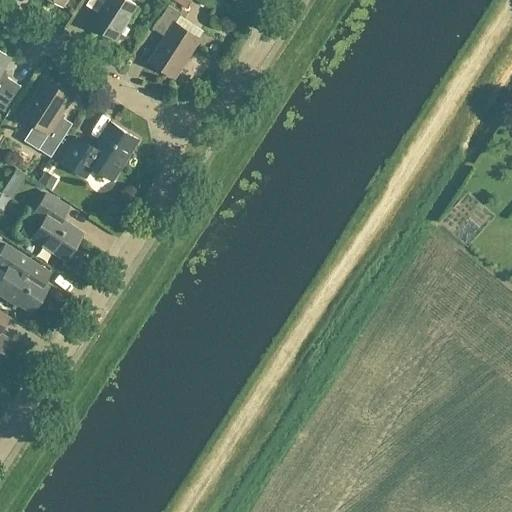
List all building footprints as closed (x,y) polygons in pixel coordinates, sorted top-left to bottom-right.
[(99,0),(105,4),(91,26),(114,41),(116,39),(119,42),(128,40),(132,35),(130,26),(126,23),(136,8),(124,0),(99,0)] [(186,11),(192,0),(171,0),(171,1),(186,11)] [(174,80),(199,41),(175,25),(181,16),(168,7),(153,31),(165,38),(149,63),(174,80)] [(0,111),(3,113),(20,88),(4,78),(2,71),(9,59),(0,53),(0,111)] [(44,82),(21,118),(34,126),(24,142),(38,151),(50,159),(69,130),(57,122),(72,99),(44,82)] [(112,182),(137,142),(109,124),(93,150),(77,140),(61,164),(85,179),(91,169),(112,182)] [(45,195),(21,233),(63,260),(71,247),(73,248),(81,235),(59,221),(67,209),(45,195)] [(46,289),(42,286),(49,275),(4,246),(0,253),(0,266),(6,270),(0,279),(0,296),(15,307),(16,305),(30,314),(46,289)] [(0,336),(0,330),(8,319),(0,313),(0,360),(11,343),(0,336)]
